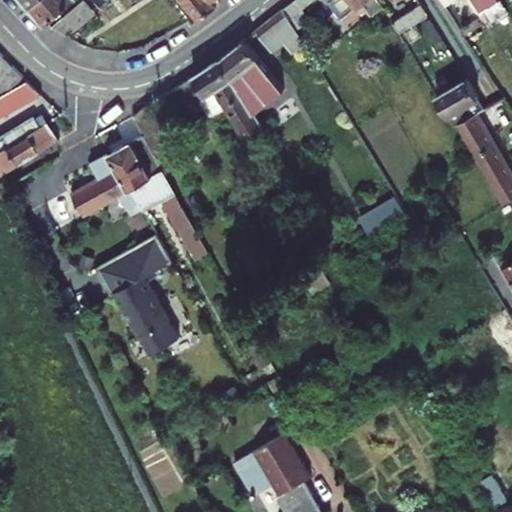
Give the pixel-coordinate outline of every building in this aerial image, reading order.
[(40,0),(55,17),(75,0),(40,0)] [(97,0),(85,0),(74,11),(84,24),(104,8),(97,0)] [(185,0),(200,19),(217,6),(214,2),(213,2),(211,0),(185,0)] [(293,0),(284,8),(297,29),(310,19),(301,9),(312,0),(293,0)] [(366,8),(375,0),(328,0),(347,23),(366,8)] [(378,0),(375,0),(366,8),(371,15),(383,6),(378,0)] [(476,0),(490,20),(508,9),(502,0),(476,0)] [(393,22),(399,32),(428,13),(422,3),(392,21),(393,22)] [(284,8),(257,29),(271,48),(283,39),(293,51),(305,42),(297,29),(284,8)] [(440,31),(428,13),(399,32),(410,49),(440,31)] [(255,111),(281,90),(259,57),(245,38),(221,56),(255,111)] [(24,76),(0,51),(0,89),(4,93),(11,89),(24,76)] [(248,140),(267,130),(255,111),(221,56),(181,84),(193,103),(201,99),(211,115),(227,106),(248,140)] [(259,57),(281,90),(285,88),(259,57)] [(487,106),(468,77),(437,95),(455,125),(458,123),(477,112),(487,106)] [(0,172),(1,175),(60,139),(44,113),(37,118),(35,115),(0,136),(0,117),(43,94),(29,81),(0,96),(0,172)] [(145,134),(155,153),(170,143),(149,104),(134,114),(145,134)] [(458,123),(505,202),(511,197),(511,170),(477,112),(458,123)] [(195,256),(208,249),(155,153),(145,134),(110,152),(131,187),(132,186),(140,201),(144,208),(164,197),(167,208),(195,256)] [(131,187),(110,152),(92,162),(100,177),(73,193),(85,214),(120,194),(128,208),(140,201),(132,186),(131,187)] [(398,196),(363,216),(372,230),(406,210),(398,196)] [(144,208),(140,201),(128,208),(132,215),(144,208)] [(372,230),(363,216),(360,218),(369,232),(372,230)] [(116,291),(118,295),(149,279),(147,274),(173,259),(158,232),(97,266),(112,294),(116,291)] [(503,267),(509,264),(506,259),(500,263),(503,267)] [(511,262),(509,264),(503,267),(511,281),(511,262)] [(170,317),(149,279),(118,295),(151,353),(180,337),(169,317),(170,317)] [(511,316),(507,309),(483,324),(511,372),(511,316)] [(287,431),(236,461),(256,494),(276,483),(282,493),(306,479),(313,475),(287,431)] [(495,478),(484,485),(494,502),(506,495),(495,478)] [(278,495),(286,508),(314,493),(306,479),(282,493),(278,495)] [(286,508),(287,511),(307,511),(321,504),(314,493),(286,508)]
